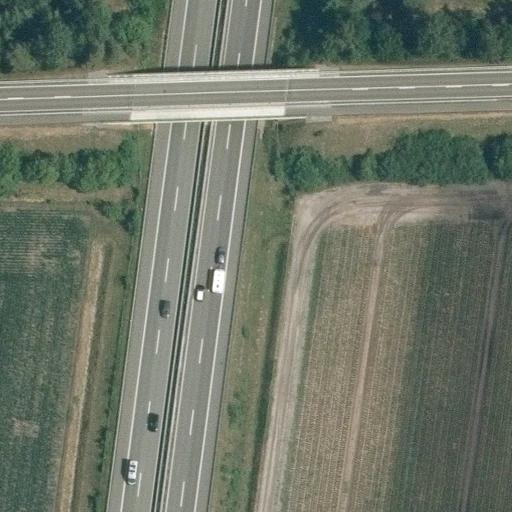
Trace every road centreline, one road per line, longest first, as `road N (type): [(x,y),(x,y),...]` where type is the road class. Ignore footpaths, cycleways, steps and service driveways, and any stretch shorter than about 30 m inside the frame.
road 1 (motorway): [(200,0),(134,511)]
road 2 (motorway): [(179,511),(244,0)]
road 3 (tertiary): [(0,103),(511,87)]
